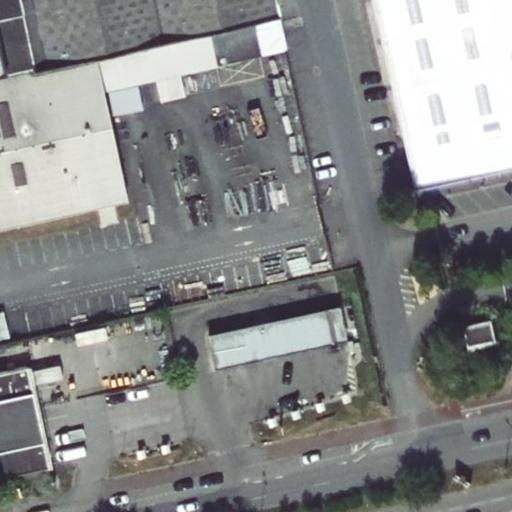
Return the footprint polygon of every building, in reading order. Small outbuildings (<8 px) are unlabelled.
[(0,0),(0,73),(32,66),(33,71),(212,31),(279,16),(275,0),(0,0)] [(511,0),(372,0),(375,8),(377,19),(396,103),(415,189),(420,188),(511,167),(511,0)] [(219,64),(285,49),(279,16),(212,31),(219,64)] [(0,227),(126,200),(101,90),(219,64),(212,31),(33,71),(32,66),(0,73),(0,227)] [(116,115),(140,109),(135,86),(111,92),(116,115)] [(324,345),(348,339),(341,308),(317,314),(324,345)] [(301,349),(324,345),(317,314),(294,319),(301,349)] [(290,351),(301,349),(294,319),(285,321),(271,324),(272,325),(277,353),(277,354),(290,351)] [(475,344),(491,341),(490,332),(495,331),(493,319),(471,324),(475,344)] [(470,345),(475,344),(471,324),(466,325),(470,345)] [(264,355),(277,353),(272,325),(259,328),(264,355)] [(265,357),(264,355),(259,328),(258,327),(235,332),(241,362),(265,357)] [(218,367),(241,362),(235,332),(212,336),(218,367)] [(0,477),(51,467),(38,406),(30,367),(0,373),(0,477)]
